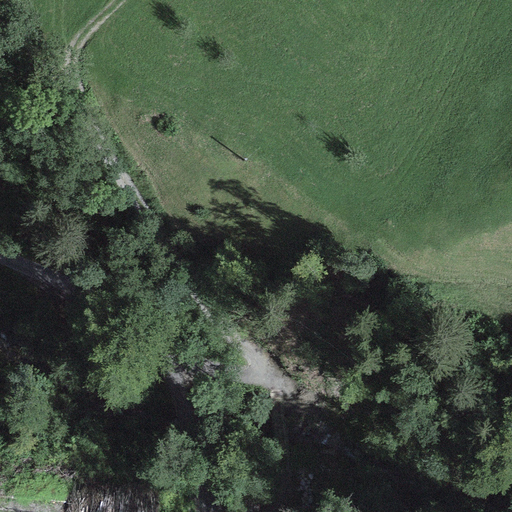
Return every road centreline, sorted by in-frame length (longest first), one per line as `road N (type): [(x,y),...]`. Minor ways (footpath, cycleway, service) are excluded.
road 1 (track): [(119,0),(68,51),(74,78),(134,186),(258,362),(257,372),(237,373),(171,350)]
road 2 (unclassified): [(0,254),(100,301),(171,350),(212,511)]
